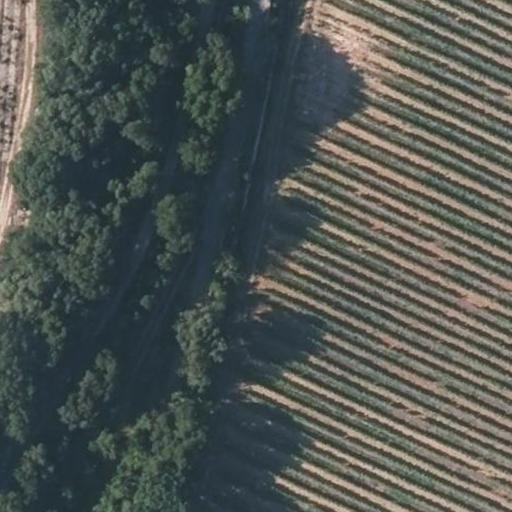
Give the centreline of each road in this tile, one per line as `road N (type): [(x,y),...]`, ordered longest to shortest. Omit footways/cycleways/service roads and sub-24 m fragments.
road 1 (unclassified): [(212,0),(162,186),(129,270),(0,490)]
road 2 (unclassified): [(131,511),(199,319),(258,0)]
road 3 (track): [(224,181),(112,399),(40,511)]
road 4 (track): [(27,0),(29,80),(0,229)]
